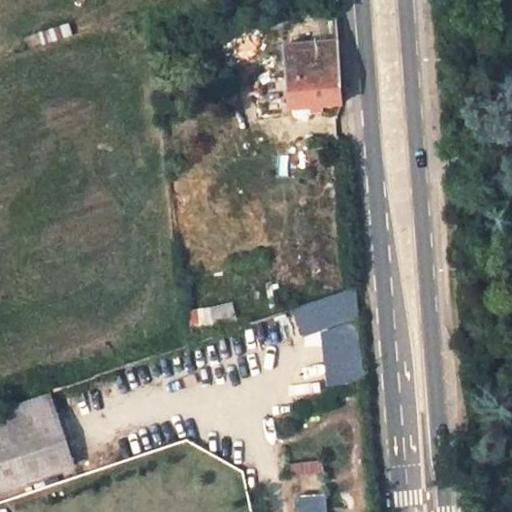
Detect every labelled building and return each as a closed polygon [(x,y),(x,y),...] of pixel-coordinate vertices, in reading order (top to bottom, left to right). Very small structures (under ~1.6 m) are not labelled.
[(282,48),(288,109),(342,104),(335,16),(287,21),(289,47),(282,48)] [(294,307),(304,338),(356,319),(359,318),(357,286),(294,307)] [(356,319),(322,332),(330,391),(361,383),(356,319)] [(51,393),(0,409),(0,488),(74,464),(51,393)] [(324,511),(325,496),(299,496),(298,511),(324,511)]
